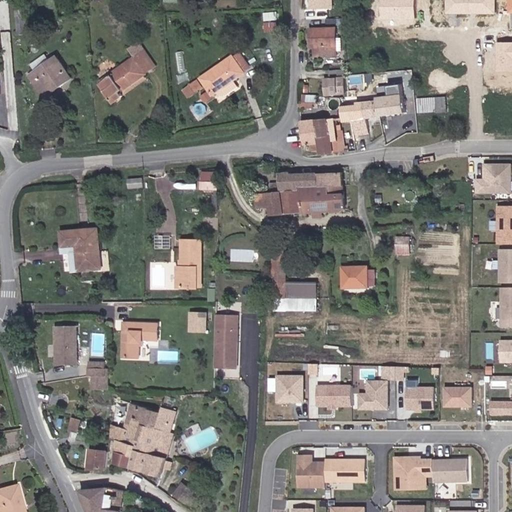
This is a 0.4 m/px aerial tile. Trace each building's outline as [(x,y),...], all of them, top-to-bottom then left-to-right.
[(328,56),(345,55),(342,30),(319,32),(321,48),(326,48),(328,56)] [(162,66),(145,42),(133,49),(139,57),(119,70),(121,74),(106,85),(115,100),(162,66)] [(245,50),(239,54),(205,79),(219,97),(252,73),(248,66),(252,61),(245,50)] [(63,57),(35,77),(49,100),(79,80),(63,57)] [(326,93),(349,90),(347,71),(334,73),(335,78),(324,79),(326,93)] [(5,74),(0,74),(0,96),(8,96),(5,74)] [(202,80),(188,90),(194,98),(208,89),(202,80)] [(407,92),(406,81),(381,85),(382,95),(407,92)] [(411,112),(407,92),(382,95),(383,101),(392,101),(393,115),(411,112)] [(353,93),(345,93),(348,119),(355,118),(354,107),(353,93)] [(453,110),(451,95),(423,97),(424,111),(442,109),(442,111),(453,110)] [(384,115),(383,101),(369,102),(370,116),(372,116),(384,115)] [(383,101),(384,115),(393,115),(392,101),(383,101)] [(366,105),(354,107),(355,118),(367,117),(366,105)] [(374,132),(372,116),(370,116),(355,118),(359,137),(363,136),(363,133),(374,132)] [(325,139),(342,137),(341,130),(339,119),(305,124),(307,141),(325,139)] [(349,147),(348,136),(342,137),(325,139),(325,147),(326,153),(343,151),(343,147),(349,147)] [(325,147),(325,139),(307,141),(308,143),(314,142),(314,148),(325,147)] [(511,161),(483,162),(483,177),(470,177),(470,194),(511,193),(511,161)] [(293,191),(352,187),(351,174),(292,178),(293,191)] [(140,189),(151,188),(152,177),(139,177),(140,189)] [(281,192),(293,191),(292,178),(281,179),(281,192)] [(206,194),(223,195),(223,185),(206,184),(206,194)] [(295,212),(353,208),(352,187),(293,191),(281,192),(282,205),(294,204),(295,212)] [(268,206),(282,205),(281,192),(267,193),(268,206)] [(511,203),(495,204),(495,236),(511,235),(511,203)] [(107,265),(103,226),(66,230),(69,252),(76,251),(78,268),(107,265)] [(413,236),(397,235),(395,253),(411,254),(413,236)] [(199,268),(207,269),(208,244),(189,241),(188,266),(182,266),(181,288),(198,289),(199,268)] [(511,246),(498,247),(498,279),(511,279),(511,246)] [(290,283),(290,248),(277,248),(278,292),(324,293),(324,282),(290,283)] [(348,288),(374,288),(373,266),(347,266),(348,288)] [(198,289),(206,289),(207,269),(199,268),(198,289)] [(511,286),(499,287),(499,319),(511,318),(511,286)] [(324,293),(278,292),(278,304),(325,303),(324,293)] [(210,334),(211,314),(196,313),(195,333),(210,334)] [(244,343),(244,316),(221,316),(221,343),(244,343)] [(79,364),(84,325),(63,323),(59,362),(79,364)] [(143,342),(162,343),(163,325),(130,323),(127,359),(142,360),(143,342)] [(511,338),(498,338),(498,362),(511,362),(511,338)] [(243,369),(244,343),(221,343),(220,369),(243,369)] [(383,377),(409,379),(410,366),(384,364),(383,377)] [(114,375),(115,367),(110,367),(93,366),(93,374),(96,374),(111,375),(114,375)] [(95,382),(97,382),(113,383),(114,378),(111,378),(111,375),(96,374),(95,382)] [(305,375),(277,374),(277,402),(305,403),(305,375)] [(389,378),(367,378),(366,392),(358,391),(358,408),(388,409),(389,378)] [(96,396),(112,397),(113,383),(97,382),(96,396)] [(351,407),(351,383),(316,383),(316,407),(351,407)] [(407,384),(407,405),(434,405),(434,384),(407,384)] [(445,385),(445,406),(472,406),(472,385),(445,385)] [(511,399),(490,399),(490,414),(511,414),(511,399)] [(158,432),(162,433),(166,416),(154,413),(155,408),(144,405),(138,428),(132,427),(130,433),(128,441),(139,444),(142,431),(146,432),(157,435),(158,432)] [(77,436),(86,439),(89,428),(79,425),(77,436)] [(115,438),(128,441),(130,433),(117,430),(115,438)] [(135,473),(146,432),(142,431),(139,444),(128,441),(121,469),(135,473)] [(174,459),(165,456),(170,435),(162,433),(158,432),(157,435),(146,432),(135,473),(168,482),(174,459)] [(165,456),(174,459),(180,437),(170,435),(165,456)] [(94,469),(111,471),(113,447),(97,445),(94,469)] [(296,453),(297,487),(325,486),(325,460),(314,461),(314,453),(296,453)] [(394,455),(394,490),(427,490),(427,477),(433,476),(433,454),(394,455)] [(369,456),(329,456),(329,480),(369,480),(369,456)] [(434,459),(434,482),(468,481),(467,458),(434,459)] [(198,492),(187,483),(179,492),(190,502),(198,492)] [(94,511),(129,511),(133,490),(116,487),(88,490),(94,511)] [(14,511),(24,511),(19,489),(9,491),(14,511)] [(14,511),(9,491),(0,493),(0,503),(2,511),(14,511)]
